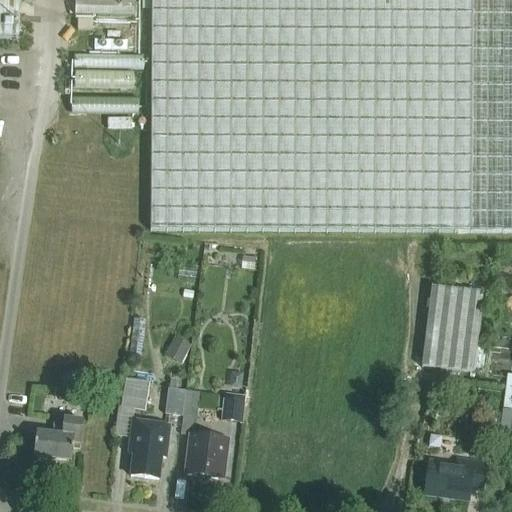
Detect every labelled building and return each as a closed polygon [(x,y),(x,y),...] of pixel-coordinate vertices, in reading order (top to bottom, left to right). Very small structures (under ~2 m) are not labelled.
[(0,0),(0,40),(18,40),(18,0),(0,0)] [(135,19),(134,0),(74,0),(74,18),(135,19)] [(511,0),(150,0),(150,233),(511,235),(511,0)] [(77,32),(92,33),(92,22),(78,22),(77,32)] [(77,56),(76,113),(133,114),(133,91),(118,91),(118,82),(98,81),(98,78),(89,78),(89,88),(84,88),(84,68),(146,68),(146,57),(77,56)] [(431,289),(422,368),(473,375),(483,295),(431,289)] [(169,355),(186,364),(195,345),(178,337),(169,355)] [(124,384),(120,412),(144,416),(149,388),(124,384)] [(165,416),(181,418),(184,393),(169,391),(165,416)] [(184,393),(181,418),(183,418),(181,436),(195,437),(200,395),(184,393)] [(221,422),(243,425),(245,404),(223,402),(221,422)] [(511,413),(502,412),(499,432),(511,434),(511,422),(511,413)] [(83,423),(54,419),(52,436),(36,434),(33,461),(71,465),(73,452),(80,453),(83,423)] [(129,455),(133,455),(130,478),(159,482),(162,459),(166,460),(169,429),(133,424),(129,455)] [(189,438),(185,477),(224,482),(228,443),(189,438)] [(457,462),(456,468),(428,464),(423,498),(468,504),(470,493),(482,494),(486,466),(457,462)]
